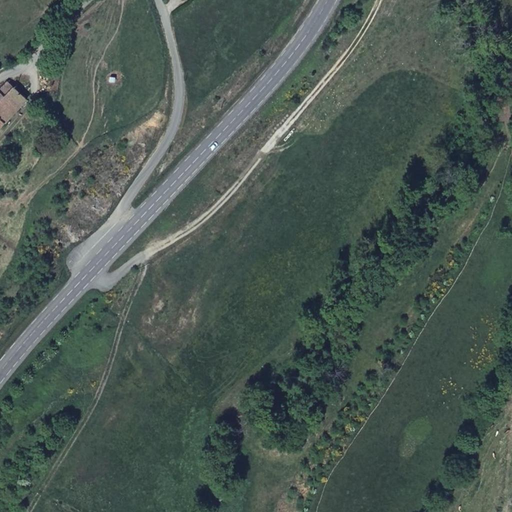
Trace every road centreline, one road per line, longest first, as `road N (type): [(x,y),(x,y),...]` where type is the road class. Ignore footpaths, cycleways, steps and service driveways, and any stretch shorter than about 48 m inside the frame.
road 1 (secondary): [(326,0),(294,50),(115,248)]
road 2 (unclassified): [(115,248),(114,220),(171,130),(179,97),(157,0)]
road 3 (secondary): [(115,248),(0,377)]
road 4 (unclassified): [(93,0),(28,61),(0,75)]
